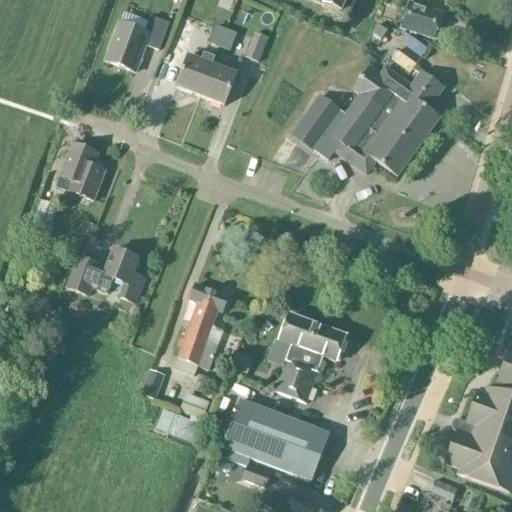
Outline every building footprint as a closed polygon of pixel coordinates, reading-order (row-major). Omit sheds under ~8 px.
[(323,0),(322,5),(340,12),(345,0),(323,0)] [(443,16),(408,4),(399,31),(434,43),(443,16)] [(150,20),(148,25),(125,16),(107,63),(133,73),(143,47),(159,52),(168,26),(150,20)] [(380,41),(385,34),(377,28),(372,35),(380,41)] [(219,49),(225,33),(215,29),(209,45),(219,49)] [(235,36),(225,33),(219,49),(229,52),(235,36)] [(269,41),(254,35),(244,60),(259,66),(269,41)] [(199,100),(214,62),(203,58),(201,64),(187,59),(175,91),(199,100)] [(214,62),(199,100),(223,109),(235,77),(222,72),(224,66),(214,62)] [(379,79),(368,71),(353,93),(360,97),(345,118),(319,99),(293,135),(310,147),(308,150),(327,164),(328,163),(327,162),(333,154),(345,163),(348,159),(356,165),(353,169),(365,178),(372,168),(371,167),(373,163),(396,180),(439,121),(427,113),(442,91),(421,76),(410,90),(385,71),(379,79)] [(93,167),(97,157),(71,147),(64,167),(59,180),(70,182),(66,195),(93,205),(105,172),(93,167)] [(41,204),(31,232),(47,239),(58,210),(41,204)] [(94,239),(97,231),(88,228),(85,235),(94,239)] [(132,277),(137,262),(113,252),(104,275),(98,273),(100,268),(78,260),(66,291),(88,299),(88,298),(87,298),(90,289),(108,296),(113,283),(125,287),(120,301),(135,306),(144,281),(132,277)] [(173,371),(193,378),(197,369),(207,373),(221,334),(211,330),(217,314),(222,316),(228,299),(195,287),(189,304),(197,307),(173,371)] [(335,365),(344,339),(288,318),(271,365),(283,369),(274,394),(306,406),(323,360),(335,365)] [(244,348),(244,369),(263,368),(263,348),(244,348)] [(511,355),(508,354),(497,385),(499,386),(497,393),(486,390),(484,396),(476,393),(465,425),(459,423),(455,434),(444,466),(458,471),(456,478),(509,496),(511,487),(511,355)] [(164,377),(149,371),(140,398),(155,404),(164,377)] [(169,417),(181,421),(186,405),(175,401),(169,417)] [(328,437),(240,404),(222,451),(310,484),(328,437)] [(187,407),(181,426),(205,434),(211,415),(187,407)] [(346,488),(351,471),(340,468),(336,485),(346,488)] [(247,469),(242,482),(264,491),(269,477),(247,469)] [(456,492),(434,482),(429,494),(451,504),(456,492)] [(266,511),(318,511),(320,509),(292,498),(291,500),(274,494),(266,511)]
